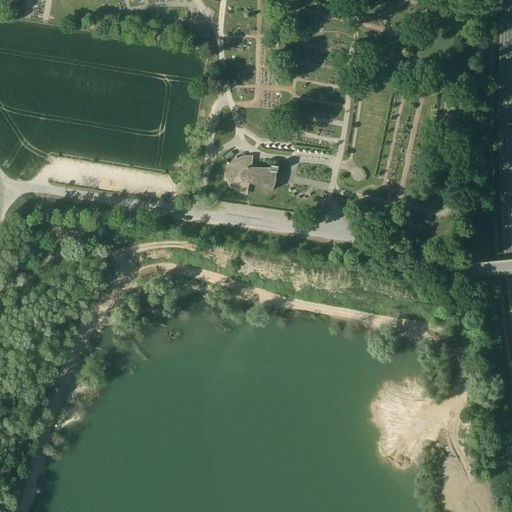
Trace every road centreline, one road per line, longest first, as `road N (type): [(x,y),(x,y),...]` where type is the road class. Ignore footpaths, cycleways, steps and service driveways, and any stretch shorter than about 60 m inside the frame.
road 1 (residential): [(4,186),(322,232),(462,270),(511,266)]
road 2 (secondary): [(511,239),(505,129),(510,0)]
